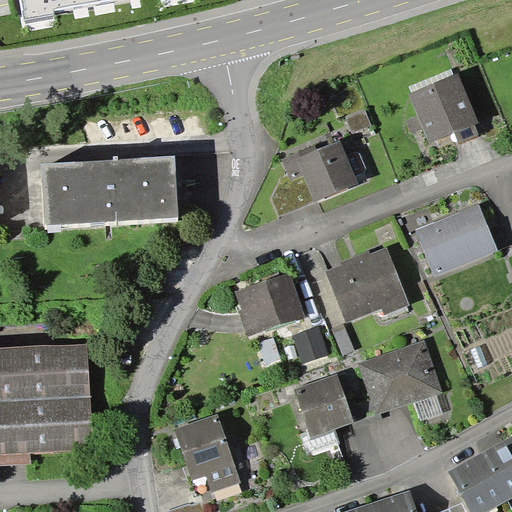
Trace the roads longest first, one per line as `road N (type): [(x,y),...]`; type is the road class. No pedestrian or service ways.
road 1 (residential): [(217,243),(275,240),(511,155)]
road 2 (residential): [(140,483),(140,396),(217,243)]
road 3 (residential): [(305,511),(414,471),(511,416)]
road 4 (primary): [(220,41),(0,86)]
road 5 (residential): [(217,243),(246,164),(220,41)]
road 6 (primary): [(361,0),(220,41)]
road 7 (residential): [(0,495),(140,483)]
